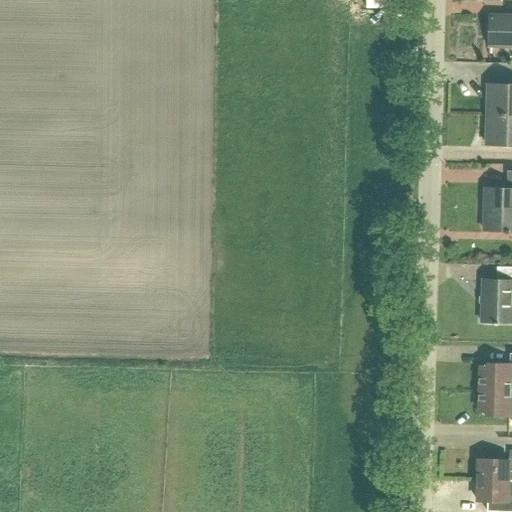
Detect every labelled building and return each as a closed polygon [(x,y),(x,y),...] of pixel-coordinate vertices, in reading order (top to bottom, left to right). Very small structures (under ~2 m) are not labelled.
[(511,17),(491,16),(490,46),(511,47),(511,17)] [(489,117),(511,117),(511,86),(489,86),(489,117)] [(511,145),(511,117),(489,117),(488,145),(511,145)] [(511,190),(486,190),(485,231),(511,231),(511,190)] [(505,282),(498,281),(484,281),(482,323),(511,323),(511,268),(505,268),(505,282)] [(481,388),(511,389),(511,381),(511,354),(511,355),(511,366),(489,366),(489,369),(482,369),(481,388)] [(468,412),(476,412),(476,363),(468,363),(468,412)] [(511,404),(511,405),(511,389),(481,388),(480,411),(487,412),(487,415),(511,415),(511,404)] [(511,462),(479,461),(479,481),(509,481),(511,481),(511,462)] [(511,511),(511,481),(509,481),(479,481),(478,501),(489,502),(488,511),(511,511)]
